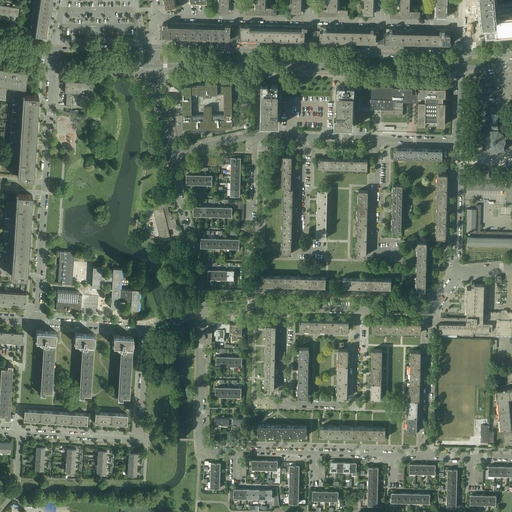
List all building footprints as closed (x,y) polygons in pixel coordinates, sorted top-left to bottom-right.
[(40,0),(36,32),(35,35),(45,36),(46,36),(46,35),(51,0),(40,0)] [(164,0),(164,1),(165,5),(166,8),(167,8),(168,8),(176,6),(177,5),(177,7),(181,6),(180,3),(179,0),(164,0)] [(228,0),(219,0),(219,10),(229,10),(228,0)] [(265,8),(265,0),(255,0),(255,2),(256,2),(256,8),(259,8),(262,8),(265,8)] [(301,0),(291,0),(291,12),(301,12),(301,0)] [(337,0),(328,0),(328,1),(327,1),(327,4),(328,4),(328,10),(331,10),(334,10),(337,10),(337,0)] [(373,0),(363,0),(364,14),(373,14),(373,0)] [(409,0),(400,0),(400,3),(399,3),(399,6),(400,6),(400,12),(403,12),(406,12),(409,12),(409,0)] [(445,0),(436,0),(436,15),(445,16),(445,0)] [(478,0),(480,21),(485,21),(487,36),(510,34),(511,33),(511,2),(495,4),(494,0),(478,0)] [(233,38),(233,28),(230,28),(230,25),(231,25),(231,24),(225,24),(225,27),(223,27),(223,24),(170,23),(170,27),(168,27),(168,23),(163,23),(162,37),(233,38)] [(238,39),(272,39),(306,40),(307,29),(307,26),(252,25),(252,28),(250,28),(250,25),(240,25),(239,25),(238,39)] [(320,27),(320,33),(319,41),(360,42),(378,42),(378,32),(376,32),(376,28),(373,28),(371,28),(371,31),(368,31),(368,28),(328,27),(328,30),(326,30),(326,27),(323,26),(323,27),(320,27)] [(386,28),(386,42),(439,44),(442,44),(450,44),(450,30),(445,30),(439,29),(439,32),(438,32),(438,30),(394,28),(394,31),(392,31),(392,28),(389,28),(386,28)] [(0,84),(25,88),(28,72),(0,68),(0,84)] [(277,111),(277,98),(279,98),(279,91),(278,91),(278,89),(279,89),(280,88),(280,87),(280,86),(280,85),(280,84),(280,83),(279,82),(278,81),(277,80),(276,80),(275,80),(275,79),(274,79),(273,79),(272,80),(271,80),(270,80),(271,81),(264,80),(264,82),(260,82),(260,89),(261,89),(261,90),(260,90),(260,92),(259,93),(259,94),(259,96),(259,97),(259,99),(259,100),(259,101),(260,103),(261,103),(260,124),(280,125),(280,115),(276,115),(276,114),(278,114),(278,111),(279,111),(277,111)] [(93,82),(65,80),(64,92),(67,93),(67,94),(66,94),(66,105),(71,105),(72,94),(71,94),(71,93),(92,94),(93,82)] [(232,127),(232,85),(217,85),(217,83),(197,83),(197,86),(182,86),(183,128),(191,128),(191,130),(204,130),(204,128),(212,128),(212,130),(225,129),(225,128),(232,127)] [(347,85),(345,85),(338,84),(338,87),(336,86),(336,93),(338,93),(337,112),(336,112),(336,115),(339,115),(338,117),(334,117),(334,126),(353,127),(354,93),(356,93),(356,87),(354,87),(354,85),(347,85)] [(444,125),(445,102),(442,102),(443,96),(445,96),(445,87),(418,87),(418,92),(418,93),(412,93),(412,87),(393,87),(393,86),(371,85),(371,98),(369,98),(369,108),(371,108),(381,108),(381,115),(402,116),(403,101),(418,101),(417,124),(425,124),(425,120),(436,120),(437,120),(437,124),(444,125)] [(32,174),(36,101),(38,101),(39,96),(24,95),(23,107),(19,178),(33,179),(34,174),(32,174)] [(98,106),(92,105),(89,105),(88,114),(97,115),(98,106)] [(497,123),(496,123),(492,123),(491,122),(491,123),(490,128),(486,130),(481,130),(480,130),(484,143),(483,148),(482,148),(482,149),(490,149),(491,151),(497,151),(497,149),(505,149),(503,144),(508,131),(507,131),(502,131),(499,128),(497,124),(498,123),(497,123)] [(410,149),(398,148),(394,148),(394,157),(410,158),(410,149)] [(426,149),(410,149),(410,158),(426,158),(426,149)] [(442,149),(430,149),(426,149),(426,158),(442,159),(442,149)] [(282,155),(282,172),(291,172),(291,155),(282,155)] [(318,167),(334,168),(335,159),(318,158),(318,167)] [(351,159),(335,159),(334,168),(351,168),(351,159)] [(367,159),(355,159),(351,159),(351,168),(367,169),(367,159)] [(511,176),(506,177),(506,178),(488,177),(489,170),(468,170),(468,189),(506,190),(506,202),(511,201),(511,176)] [(291,172),(282,172),(281,188),(283,188),(291,188),(291,172)] [(438,173),(438,177),(437,190),(447,190),(447,174),(438,173)] [(393,184),(393,188),(392,200),(402,200),(402,184),(393,184)] [(293,188),(291,188),(283,188),(283,204),(292,204),(293,188)] [(318,189),(317,205),(327,205),(327,189),(318,189)] [(358,190),(358,194),(358,206),(367,206),(368,190),(358,190)] [(447,190),(437,190),(437,206),(446,206),(447,190)] [(26,273),(30,200),(32,200),(32,195),(18,194),(13,277),(27,278),(27,273),(26,273)] [(177,227),(174,214),(170,215),(168,206),(171,205),(171,202),(172,201),(171,201),(168,200),(165,200),(162,200),(160,200),(156,201),(153,202),(150,203),(148,205),(151,210),(154,209),(160,238),(170,236),(168,228),(172,228),(177,227)] [(402,200),(392,200),(392,216),(401,216),(402,200)] [(292,204),(283,204),(282,221),(292,221),(292,204)] [(511,231),(480,231),(480,228),(482,228),(482,225),(480,225),(481,204),(476,204),(476,209),(467,208),(466,231),(468,231),(468,232),(471,232),(471,231),(472,231),(472,236),(467,236),(467,244),(511,245),(511,231)] [(327,205),(317,205),(317,222),(326,222),(327,205)] [(367,206),(358,206),(357,222),(367,223),(367,206)] [(446,206),(437,206),(437,222),(446,222),(446,206)] [(401,216),(392,216),(392,232),(401,232),(401,216)] [(292,221),(282,221),(282,237),(291,237),(292,221)] [(326,222),(317,222),(316,238),(326,238),(326,222)] [(367,223),(357,222),(357,239),(366,239),(367,223)] [(446,222),(437,222),(436,238),(445,238),(446,222)] [(291,237),(282,237),(282,253),(291,253),(291,237)] [(366,239),(357,239),(357,255),(366,255),(366,239)] [(417,241),(417,245),(417,257),(426,257),(426,251),(427,251),(427,248),(426,248),(426,241),(417,241)] [(70,284),(72,251),(60,251),(58,283),(70,284)] [(426,257),(417,257),(416,273),(426,273),(426,267),(426,264),(426,257)] [(125,269),(113,268),(113,276),(101,275),(101,267),(93,267),(92,287),(100,287),(100,279),(112,280),(111,308),(119,309),(119,301),(131,301),(131,309),(139,310),(140,290),(132,289),(120,289),(121,279),(124,279),(125,269)] [(416,273),(416,277),(416,289),(425,289),(425,283),(426,283),(426,280),(425,280),(426,273),(416,273)] [(261,275),(260,285),(277,285),(277,276),(261,275)] [(293,276),(277,276),(277,285),(293,286),(293,276)] [(293,276),(293,286),(309,286),(309,277),(293,276)] [(309,277),(309,286),(325,286),(326,277),(309,277)] [(343,278),(342,287),(346,287),(349,287),(352,287),(355,287),(359,287),(359,278),(355,278),(352,278),(350,278),(346,278),(343,278)] [(359,278),(359,287),(362,287),(365,287),(368,287),(371,288),(375,288),(375,278),(371,278),(368,278),(366,278),(362,278),(359,278)] [(375,278),(375,288),(378,288),(381,288),(384,288),(387,288),(391,288),(391,279),(387,279),(384,279),(382,279),(378,279),(375,278)] [(439,323),(439,328),(442,328),(442,332),(473,333),(473,331),(495,332),(495,335),(511,335),(511,332),(511,314),(511,315),(511,312),(509,312),(508,312),(507,312),(506,310),(502,310),(501,311),(501,312),(500,312),(499,311),(497,311),(496,312),(495,311),(493,311),(493,312),(492,312),(491,311),(489,311),(489,312),(488,312),(488,314),(483,314),(484,283),(474,283),(474,282),(471,282),(471,287),(467,287),(466,315),(467,315),(467,316),(467,318),(461,317),(461,318),(458,317),(454,317),(450,317),(442,317),(442,321),(443,321),(443,323),(439,323)] [(56,310),(70,311),(81,312),(82,295),(79,295),(79,291),(57,290),(56,310)] [(316,329),(316,320),(300,319),(299,329),(316,329)] [(332,330),(332,320),(316,320),(316,329),(332,330)] [(348,330),(349,320),(332,320),(332,330),(348,330)] [(388,331),(388,322),(372,321),(372,331),(388,331)] [(405,332),(405,322),(388,322),(388,331),(405,332)] [(421,332),(421,322),(405,322),(405,332),(421,332)] [(229,331),(229,323),(217,323),(217,328),(216,328),(216,339),(224,339),(224,331),(229,331)] [(242,336),(242,324),(229,323),(229,331),(232,331),(232,339),(238,340),(238,335),(242,336)] [(275,341),(275,332),(275,325),(266,324),(265,341),(275,341)] [(52,392),(55,339),(56,331),(36,330),(36,343),(42,344),(41,346),(43,346),(43,348),(44,348),(41,394),(40,394),(45,394),(45,391),(52,392)] [(94,334),(81,333),(75,332),(74,346),(80,346),(80,348),(82,348),(82,350),(83,350),(80,396),(79,396),(84,397),(84,394),(91,394),(94,334)] [(133,336),(114,335),(113,348),(119,349),(119,351),(120,351),(120,353),(122,353),(119,399),(117,399),(122,399),(123,396),(129,397),(133,336)] [(275,357),(275,348),(275,341),(265,341),(265,357),(275,357)] [(308,364),(308,354),(309,347),(299,347),(298,363),(308,364)] [(347,365),(348,355),(348,348),(338,348),(338,364),(347,365)] [(381,366),(381,356),(382,349),(372,349),(371,365),(381,366)] [(420,367),(420,357),(420,350),(411,350),(410,366),(420,367)] [(274,374),(274,364),(275,357),(265,357),(265,373),(274,374)] [(308,380),(308,371),(308,364),(298,363),(298,380),(308,380)] [(8,412),(11,365),(13,365),(8,364),(7,367),(1,367),(0,381),(0,414),(4,415),(4,418),(9,418),(9,420),(10,420),(11,420),(12,420),(13,420),(13,419),(14,419),(14,418),(15,417),(15,416),(15,415),(13,415),(10,414),(10,415),(10,412),(8,412)] [(347,381),(347,372),(347,365),(338,364),(337,381),(347,381)] [(381,382),(381,372),(381,366),(371,365),(371,382),(381,382)] [(420,383),(420,373),(420,367),(410,366),(410,383),(420,383)] [(274,390),(274,380),(274,374),(265,373),(264,390),(274,390)] [(307,396),(308,387),(308,380),(298,380),(298,396),(307,396)] [(347,397),(347,388),(347,381),(337,381),(337,397),(347,397)] [(380,398),(381,389),(381,382),(371,382),(371,398),(380,398)] [(419,399),(419,390),(420,383),(410,383),(409,399),(417,399),(419,399)] [(511,429),(508,396),(510,396),(510,398),(511,397),(511,388),(505,389),(505,388),(503,388),(503,389),(497,390),(500,430),(511,429)] [(417,416),(417,406),(417,399),(409,399),(407,399),(407,415),(417,416)] [(24,419),(39,420),(40,410),(25,409),(24,419)] [(56,411),(40,410),(39,420),(55,421),(56,411)] [(71,412),(56,411),(55,421),(71,422),(71,412)] [(87,413),(71,412),(71,422),(87,423),(87,413)] [(95,422),(110,423),(111,413),(95,412),(95,422)] [(127,414),(111,413),(110,423),(126,424),(127,414)] [(416,432),(417,422),(417,416),(407,415),(407,432),(416,432)] [(220,429),(220,425),(228,425),(229,418),(215,417),(214,433),(221,433),(221,429),(220,429)] [(274,435),(274,425),(258,424),(257,434),(274,435)] [(290,435),(290,425),(274,425),(274,435),(290,435)] [(306,435),(307,426),(290,425),(290,435),(306,435)] [(493,442),(494,431),(489,431),(489,425),(481,425),(480,442),(493,442)] [(336,436),(336,426),(320,426),(320,436),(336,436)] [(353,437),(353,427),(336,426),(336,436),(353,437)] [(369,437),(369,427),(353,427),(353,437),(369,437)] [(385,437),(385,428),(369,427),(369,437),(385,437)] [(511,441),(511,431),(503,432),(504,443),(511,441)]
